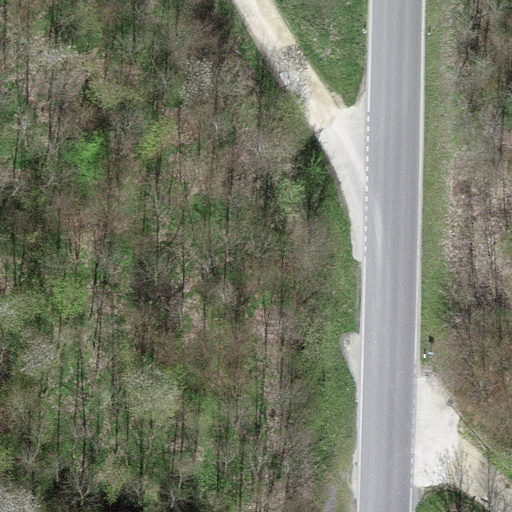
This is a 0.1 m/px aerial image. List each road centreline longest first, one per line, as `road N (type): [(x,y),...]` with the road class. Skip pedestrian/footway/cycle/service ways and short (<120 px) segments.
road 1 (tertiary): [(383,511),(398,0)]
road 2 (track): [(253,0),(321,111),(391,191)]
road 3 (track): [(389,393),(511,504)]
